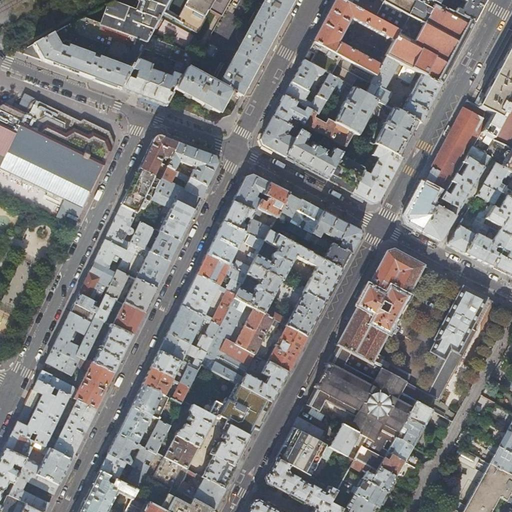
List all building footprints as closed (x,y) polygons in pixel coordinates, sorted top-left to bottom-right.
[(138,0),(135,10),(112,2),(107,5),(99,24),(81,18),(19,52),(53,65),(100,83),(120,90),(137,58),(143,48),(151,33),(163,11),(169,0),(138,0)] [(169,0),(163,11),(197,30),(213,0),(169,0)] [(187,68),(182,76),(175,90),(183,94),(207,107),(219,114),(231,92),(240,97),(255,71),(292,0),(264,0),(218,85),(187,68)] [(399,31),(339,0),(335,0),(320,29),(312,42),(335,55),(375,76),(376,76),(381,66),(369,60),(369,59),(356,52),(355,53),(336,42),(340,35),(342,36),(349,24),(350,24),(351,24),(352,24),(353,23),(354,22),(355,21),(355,20),(369,28),(368,29),(382,36),(382,35),(393,41),(399,31)] [(339,0),(399,31),(414,1),(412,0),(339,0)] [(414,0),(414,1),(399,31),(393,41),(385,57),(386,57),(415,72),(420,74),(441,85),(463,43),(474,23),(454,13),(448,10),(439,5),(441,0),(414,0)] [(484,0),(441,0),(439,5),(448,10),(453,0),(462,0),(463,1),(462,3),(464,4),(460,11),(456,9),(454,13),(474,23),(486,1),(484,0)] [(173,47),(151,33),(143,48),(188,66),(194,56),(173,46),(173,47)] [(333,60),(335,55),(312,42),(302,61),(326,74),(329,68),(333,60)] [(511,43),(495,75),(478,107),(492,115),(472,147),(484,154),(494,139),(493,139),(511,101),(511,43)] [(375,76),(335,55),(333,60),(361,75),(357,84),(350,80),(351,78),(331,69),(329,68),(326,74),(337,80),(346,84),(352,88),(365,95),(371,84),(375,76)] [(386,57),(381,66),(376,76),(375,76),(371,84),(376,86),(369,98),(376,101),(385,106),(391,94),(384,90),(393,73),(410,82),(415,72),(386,57)] [(152,64),(137,58),(120,90),(133,95),(165,107),(166,105),(167,103),(175,90),(182,76),(173,72),(170,76),(150,68),(152,64)] [(326,74),(302,61),(296,72),(290,83),(308,93),(309,94),(311,91),(308,89),(315,76),(319,77),(320,77),(320,76),(325,78),(314,96),(324,102),(335,83),(337,80),(326,74)] [(428,109),(441,85),(420,74),(400,114),(416,122),(420,124),(428,109)] [(337,80),(335,83),(343,88),(346,84),(337,80)] [(310,104),(303,101),(308,93),(290,83),(287,89),(269,123),(259,140),(262,146),(273,151),(285,158),(299,132),(292,128),(294,124),(290,122),(292,118),(303,124),(311,111),(316,114),(317,114),(324,102),(314,96),(312,95),(311,97),(313,98),(310,104)] [(365,96),(365,95),(352,88),(344,102),(343,102),(339,109),(340,110),(333,123),(335,124),(346,130),(351,133),(358,136),(376,101),(369,98),(365,96)] [(0,190),(62,220),(66,212),(78,218),(114,144),(109,131),(83,119),(80,121),(78,124),(68,119),(68,118),(66,114),(35,100),(30,103),(26,109),(24,114),(6,104),(0,108),(0,190)] [(466,157),(472,147),(492,115),(478,107),(466,101),(436,156),(422,183),(431,188),(434,182),(436,183),(437,181),(440,182),(438,186),(436,184),(433,189),(437,191),(443,194),(444,193),(450,184),(454,177),(461,165),(466,157)] [(400,114),(385,106),(383,111),(385,116),(388,117),(374,144),(377,146),(398,157),(407,139),(416,122),(400,114)] [(335,124),(333,123),(327,120),(325,124),(313,118),(316,114),(311,111),(303,124),(303,125),(344,147),(351,133),(346,130),(343,133),(333,128),(335,124)] [(307,136),(299,132),(285,158),(297,164),(326,180),(339,156),(341,153),(330,148),(326,156),(324,156),(326,153),(324,152),(324,151),(309,142),(306,146),(302,144),(307,136)] [(169,159),(177,143),(164,139),(159,137),(152,140),(138,170),(160,181),(161,178),(154,174),(162,157),(168,160),(167,161),(169,161),(170,159),(169,159)] [(186,147),(177,143),(169,159),(170,159),(169,161),(166,167),(174,171),(178,162),(194,168),(191,175),(178,169),(176,172),(206,188),(217,164),(214,157),(186,147)] [(401,159),(398,157),(377,146),(372,156),(378,159),(369,175),(363,172),(351,194),(363,200),(371,204),(378,202),(390,180),(401,159)] [(490,158),(484,154),(472,147),(466,157),(484,168),(485,165),(479,161),(482,156),(484,157),(488,161),(489,160),(490,158)] [(511,174),(511,149),(510,149),(508,151),(507,150),(506,150),(504,151),(502,153),(502,155),(502,157),(504,158),(499,167),(511,174)] [(364,169),(339,156),(326,180),(331,183),(351,194),(363,172),(364,170),(364,169)] [(466,157),(461,165),(465,167),(458,179),(454,177),(450,184),(454,187),(448,196),(444,193),(443,194),(440,200),(443,201),(447,204),(458,210),(470,192),(484,168),(466,157)] [(505,187),(500,184),(506,175),(510,177),(511,174),(499,167),(494,164),(485,179),(482,185),(499,195),(500,194),(505,187)] [(176,172),(174,171),(166,167),(161,178),(160,181),(154,193),(193,212),(202,195),(206,188),(176,172)] [(144,195),(151,198),(154,193),(160,181),(138,170),(127,193),(120,206),(142,217),(148,204),(142,201),(144,195)] [(263,196),(269,184),(260,180),(251,175),(244,178),(239,188),(232,203),(254,213),(260,201),(256,199),(257,198),(256,196),(257,193),(263,196)] [(431,188),(422,183),(414,197),(404,216),(406,223),(412,226),(421,231),(435,209),(429,205),(437,191),(433,189),(431,188)] [(263,196),(260,201),(254,213),(250,219),(249,222),(243,233),(263,242),(268,232),(288,193),(277,188),(269,184),(263,196)] [(499,195),(482,185),(476,196),(491,203),(489,207),(487,206),(484,211),(483,210),(480,211),(472,224),(472,228),(470,232),(461,227),(462,225),(460,224),(461,222),(460,221),(457,227),(446,245),(455,250),(464,254),(482,224),(485,219),(492,206),(499,195)] [(193,212),(154,193),(151,198),(148,204),(142,217),(141,219),(139,223),(151,229),(162,206),(166,208),(164,213),(167,215),(165,219),(162,218),(161,221),(163,222),(158,232),(179,242),(184,231),(193,212)] [(288,193),(268,232),(276,236),(279,232),(283,234),(289,222),(300,200),(290,195),(288,193)] [(511,200),(505,197),(497,210),(492,206),(485,219),(500,228),(498,232),(508,237),(507,239),(511,241),(511,200)] [(312,206),(300,200),(289,222),(297,227),(300,221),(301,220),(306,222),(305,224),(304,227),(302,226),(300,229),(311,234),(323,212),(312,206)] [(250,219),(254,213),(232,203),(227,212),(222,223),(243,233),(249,222),(246,221),(245,223),(242,222),(244,219),(244,218),(247,218),(250,219)] [(436,206),(436,207),(435,209),(421,231),(421,232),(430,237),(440,242),(452,222),(458,210),(447,204),(444,210),(436,206)] [(142,217),(120,206),(111,226),(104,240),(119,248),(126,234),(127,234),(128,235),(130,234),(131,234),(132,232),(133,232),(133,231),(133,230),(132,228),(131,227),(136,229),(138,226),(135,224),(134,226),(130,224),(133,218),(132,217),(133,215),(141,219),(142,217)] [(344,224),(323,212),(311,234),(319,238),(323,241),(324,238),(322,237),(323,234),(335,240),(334,241),(335,242),(336,241),(338,242),(347,225),(344,224)] [(300,228),(297,227),(289,222),(283,234),(280,239),(292,244),(300,228)] [(139,223),(138,226),(136,229),(129,243),(141,249),(151,229),(139,223)] [(263,242),(243,233),(222,223),(211,245),(206,255),(232,268),(232,263),(230,262),(241,239),(246,241),(244,244),(259,250),(262,243),(263,242)] [(491,267),(507,239),(508,237),(498,232),(490,242),(482,238),(489,227),(482,224),(464,254),(477,260),(491,267)] [(350,227),(347,225),(338,242),(336,241),(335,242),(333,246),(350,255),(359,238),(357,230),(350,227)] [(175,249),(179,242),(158,232),(148,252),(168,263),(175,249)] [(292,244),(280,239),(276,236),(268,232),(263,242),(277,249),(275,253),(274,253),(273,254),(272,254),(272,255),(271,256),(271,258),(272,259),(270,264),(256,256),(251,266),(281,282),(294,258),(315,269),(304,289),(301,287),(300,288),(296,286),(295,289),(323,304),(331,289),(341,271),(322,261),(292,244)] [(324,241),(323,241),(319,238),(315,247),(320,249),(324,241)] [(511,241),(507,239),(491,267),(507,275),(511,277),(511,241)] [(125,251),(119,248),(104,240),(88,274),(78,294),(95,303),(99,305),(104,295),(116,271),(125,251)] [(148,252),(141,249),(129,243),(125,251),(116,271),(123,274),(136,249),(147,254),(135,280),(155,290),(163,274),(168,263),(148,252)] [(262,243),(259,250),(257,254),(260,256),(266,245),(262,243)] [(345,263),(350,255),(333,246),(330,244),(325,254),(323,253),(321,255),(324,256),(322,261),(341,271),(345,263)] [(446,279),(393,250),(385,252),(365,291),(352,315),(336,345),(338,346),(402,381),(405,376),(378,362),(380,359),(375,356),(418,276),(422,279),(424,276),(428,278),(429,281),(435,284),(438,283),(441,284),(440,287),(447,290),(452,282),(446,279)] [(202,263),(196,275),(218,287),(224,274),(229,277),(229,278),(231,279),(225,290),(236,296),(238,290),(239,288),(245,277),(246,275),(232,268),(206,255),(202,263)] [(281,282),(251,266),(246,275),(259,283),(257,286),(256,286),(255,287),(254,287),(254,288),(253,289),(253,290),(253,291),(254,292),(251,297),(238,290),(236,296),(234,299),(250,308),(252,309),(264,315),(281,282)] [(127,276),(123,274),(116,271),(104,295),(114,300),(122,304),(143,314),(150,300),(155,290),(135,280),(123,303),(116,299),(127,276)] [(236,296),(196,275),(189,288),(180,307),(202,318),(209,322),(219,327),(234,299),(236,296)] [(248,279),(245,277),(239,288),(243,290),(248,279)] [(486,298),(462,287),(433,341),(434,341),(429,352),(444,360),(426,393),(407,383),(406,383),(400,393),(428,408),(433,398),(438,401),(475,330),(471,328),(486,298)] [(314,321),(323,304),(295,289),(293,288),(292,291),(301,296),(288,321),(273,312),(270,318),(306,337),(314,321)] [(93,308),(95,303),(78,294),(76,299),(73,304),(95,315),(97,310),(93,308)] [(103,322),(114,300),(104,295),(99,305),(97,310),(95,315),(93,318),(102,322),(103,322)] [(249,311),(250,308),(234,299),(219,327),(215,335),(226,341),(243,308),(249,311)] [(71,308),(69,313),(85,321),(88,316),(93,318),(95,315),(73,304),(71,308)] [(136,328),(143,314),(122,304),(111,326),(132,336),(136,328)] [(189,345),(202,318),(180,307),(173,322),(167,334),(189,345)] [(270,318),(264,315),(252,309),(233,345),(253,355),(270,325),(282,331),(275,346),(272,344),(263,361),(286,373),(295,356),(306,337),(270,318)] [(90,324),(85,321),(69,313),(59,333),(51,349),(73,360),(75,356),(79,347),(76,346),(74,349),(65,344),(73,329),(85,334),(90,324)] [(93,318),(90,324),(85,334),(79,347),(75,356),(84,360),(102,322),(93,318)] [(215,335),(219,327),(209,322),(204,333),(204,334),(203,336),(201,335),(195,348),(206,354),(215,335)] [(123,354),(132,336),(111,326),(110,326),(91,364),(113,374),(123,354)] [(167,334),(163,341),(158,352),(179,363),(183,365),(196,372),(200,365),(206,354),(195,348),(189,345),(167,334)] [(233,345),(226,341),(215,335),(206,354),(200,365),(236,385),(271,403),(278,390),(286,373),(263,361),(261,360),(260,362),(256,360),(254,364),(256,364),(256,365),(258,366),(255,371),(267,378),(263,384),(244,373),(253,355),(233,345)] [(406,383),(402,381),(338,346),(328,364),(326,363),(324,367),(326,368),(321,376),(317,384),(315,383),(313,388),(315,389),(306,406),(310,408),(319,413),(325,401),(355,417),(349,429),(358,434),(360,435),(365,438),(360,447),(356,455),(354,459),(376,471),(378,467),(387,452),(388,451),(383,448),(387,439),(392,443),(395,437),(407,417),(424,427),(429,418),(432,411),(428,408),(400,393),(406,383)] [(73,360),(51,349),(45,363),(71,377),(77,364),(80,365),(80,368),(83,369),(84,368),(87,369),(77,390),(50,378),(51,376),(41,371),(38,376),(36,381),(68,397),(76,400),(95,410),(105,391),(113,374),(91,364),(84,360),(75,356),(73,360)] [(171,379),(179,363),(158,352),(154,360),(150,368),(171,379)] [(188,388),(196,372),(183,365),(181,369),(185,371),(180,379),(178,378),(176,381),(179,383),(188,388)] [(172,379),(171,379),(150,368),(145,377),(141,385),(164,396),(172,379)] [(57,440),(51,438),(54,433),(51,431),(68,397),(36,381),(18,420),(12,432),(28,440),(31,434),(35,436),(32,442),(33,442),(44,448),(70,461),(85,431),(95,410),(76,400),(57,440)] [(503,387),(511,391),(511,383),(507,381),(503,387)] [(180,404),(188,388),(179,383),(171,400),(180,404)] [(171,400),(164,396),(141,385),(136,395),(130,407),(153,419),(158,421),(168,426),(180,404),(171,400)] [(261,422),(271,403),(236,385),(229,398),(232,399),(230,402),(225,400),(222,406),(215,403),(208,415),(249,436),(252,438),(261,422)] [(490,412),(494,402),(480,396),(476,407),(490,412)] [(153,419),(130,407),(124,419),(116,435),(141,448),(145,440),(140,437),(150,419),(152,421),(153,419)] [(163,459),(185,470),(197,448),(198,448),(209,426),(213,425),(222,429),(223,433),(215,448),(213,447),(209,454),(212,456),(201,477),(224,489),(230,480),(236,468),(233,466),(240,453),(249,436),(208,415),(191,407),(188,412),(189,414),(186,420),(189,422),(187,426),(183,425),(181,430),(177,431),(176,433),(175,432),(173,436),(174,436),(163,459)] [(319,413),(310,408),(307,414),(318,420),(321,414),(319,413)] [(413,447),(424,427),(407,417),(395,437),(413,447)] [(349,451),(358,434),(349,429),(341,425),(330,444),(322,441),(326,434),(297,418),(291,428),(295,430),(325,446),(353,461),(354,459),(356,455),(349,451)] [(154,454),(168,426),(158,421),(144,449),(154,454)] [(309,477),(325,446),(295,430),(287,445),(278,462),(290,468),(297,471),(309,477)] [(511,434),(507,431),(498,447),(511,455),(511,434)] [(25,460),(33,442),(32,442),(28,440),(12,432),(3,449),(25,460)] [(144,449),(141,448),(116,435),(112,445),(107,454),(125,463),(144,473),(154,454),(144,449)] [(356,445),(360,447),(365,438),(360,435),(359,437),(359,438),(356,443),(356,445)] [(413,447),(395,437),(392,443),(388,451),(387,452),(404,462),(413,447)] [(455,453),(473,463),(477,456),(461,448),(454,444),(452,449),(456,451),(455,453)] [(511,475),(511,455),(498,447),(494,445),(491,452),(495,454),(489,463),(511,475)] [(62,476),(70,461),(44,448),(41,455),(44,456),(39,466),(25,460),(21,468),(58,485),(62,476)] [(20,469),(21,468),(25,460),(3,449),(0,456),(0,510),(1,508),(0,507),(0,498),(0,497),(0,495),(2,490),(4,490),(8,482),(13,484),(19,473),(10,469),(12,465),(20,469)] [(396,477),(404,462),(387,452),(378,467),(396,477)] [(123,466),(125,463),(107,454),(103,463),(98,472),(108,477),(113,480),(115,481),(123,466)] [(185,474),(186,470),(185,470),(163,459),(154,454),(144,473),(152,477),(151,478),(178,491),(182,483),(184,478),(185,474)] [(376,471),(354,459),(353,461),(350,466),(361,472),(362,470),(365,472),(362,479),(363,479),(387,493),(396,477),(378,467),(376,471)] [(279,511),(277,511),(262,504),(263,503),(257,500),(252,502),(246,511),(340,511),(342,510),(337,508),(330,503),(336,492),(327,487),(324,493),(290,475),(288,471),(290,468),(278,462),(274,460),(264,478),(265,484),(272,488),(288,495),(288,496),(303,504),(303,503),(313,508),(310,511),(279,511)] [(144,473),(125,463),(123,466),(131,470),(124,485),(135,491),(144,473)] [(511,475),(489,463),(462,511),(491,511),(499,497),(511,504),(511,475)] [(58,485),(21,468),(20,469),(19,473),(13,484),(7,496),(7,497),(38,511),(44,511),(49,504),(35,498),(36,496),(33,495),(36,490),(52,497),(58,485)] [(186,470),(185,474),(201,482),(195,494),(187,490),(189,487),(182,483),(178,491),(183,494),(213,510),(219,499),(224,489),(201,477),(186,470)] [(319,483),(309,477),(297,471),(296,474),(317,486),(319,483)] [(105,482),(108,477),(98,472),(88,492),(78,511),(106,511),(107,511),(108,511),(109,511),(111,510),(108,508),(116,493),(131,500),(133,496),(135,491),(124,485),(115,481),(113,480),(111,485),(105,482)] [(379,509),(387,493),(363,479),(358,488),(357,487),(353,494),(379,509)] [(339,486),(336,492),(330,503),(337,508),(344,496),(357,503),(352,511),(376,511),(379,509),(353,494),(339,486)] [(211,511),(213,510),(183,494),(179,501),(167,495),(159,510),(163,511),(211,511)] [(163,511),(159,510),(133,496),(131,500),(124,511),(163,511)] [(38,511),(7,497),(1,508),(0,510),(0,511),(38,511)]
